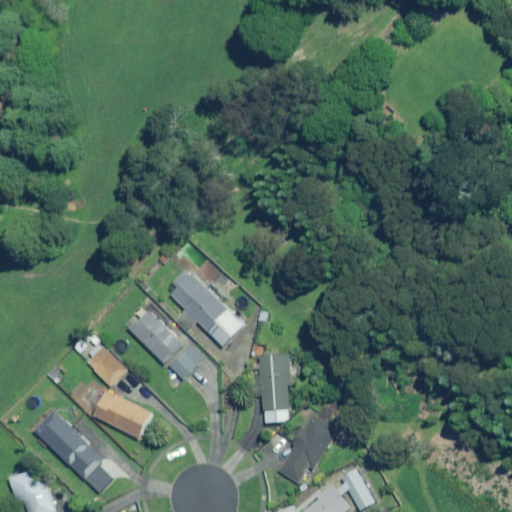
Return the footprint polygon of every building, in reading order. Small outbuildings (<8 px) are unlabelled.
[(246,326),(190,273),(171,293),(190,311),(180,322),(191,332),(200,322),(226,347),(246,326)] [(188,348),(150,312),(132,331),(183,381),(205,359),(191,345),(188,348)] [(129,370),(107,347),(90,364),(112,387),(129,370)] [(292,386),(290,354),(263,356),(267,424),(292,422),(290,386),(292,386)] [(154,415),(108,391),(95,416),(142,439),(154,415)] [(105,461),(57,413),(38,431),(86,480),(105,461)] [(341,432),(317,416),(306,433),(303,431),(294,445),(297,447),(282,470),(301,483),(312,467),(315,469),(341,432)] [(35,479),(33,472),(12,478),(21,511),(56,511),(46,476),(35,479)] [(346,511),(353,507),(335,485),(320,498),(322,501),(308,511),(346,511)]
